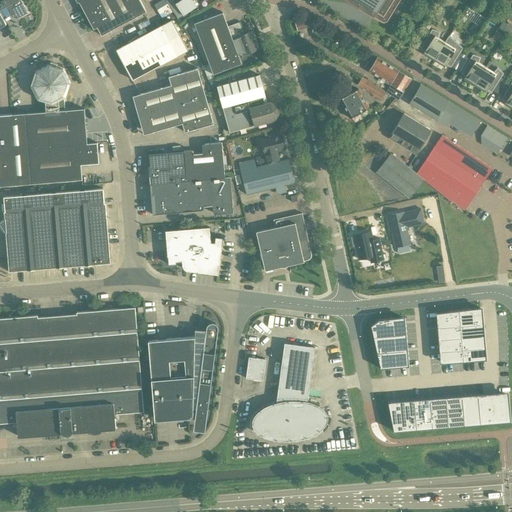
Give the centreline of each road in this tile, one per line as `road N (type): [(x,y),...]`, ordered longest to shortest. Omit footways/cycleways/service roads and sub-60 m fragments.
road 1 (unclassified): [(0,469),(176,455),(209,445),(223,418),(237,296)]
road 2 (residential): [(263,0),(292,69),(349,309)]
road 3 (residential): [(511,131),(309,7),(272,0)]
road 4 (residential): [(137,284),(123,143),(68,31)]
road 5 (secondary): [(109,511),(352,492)]
road 6 (unclassified): [(349,309),(488,292),(511,298)]
road 7 (secondary): [(511,475),(352,492)]
road 8 (secondary): [(352,492),(416,499),(511,493)]
road 9 (unclassified): [(0,296),(137,284)]
